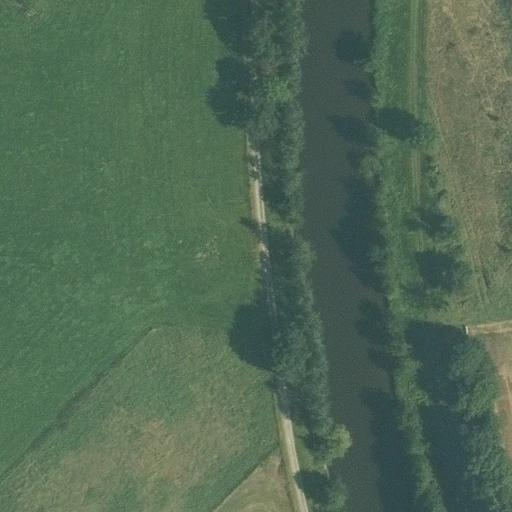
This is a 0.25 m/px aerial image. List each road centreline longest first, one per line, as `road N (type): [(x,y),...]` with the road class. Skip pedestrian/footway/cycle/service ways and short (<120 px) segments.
road 1 (track): [(470,511),(441,400),(423,268),(415,180),(417,0)]
road 2 (track): [(252,0),(252,156),(302,511)]
